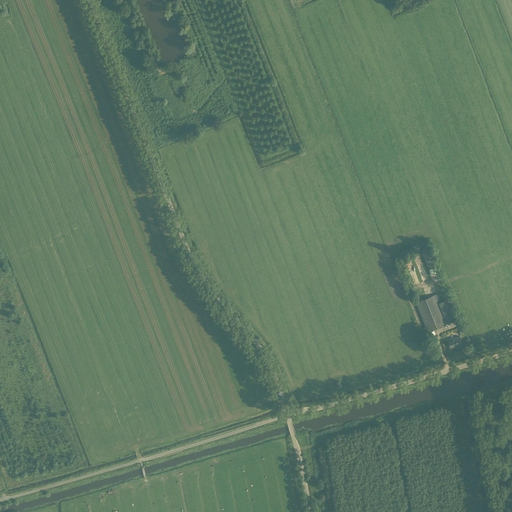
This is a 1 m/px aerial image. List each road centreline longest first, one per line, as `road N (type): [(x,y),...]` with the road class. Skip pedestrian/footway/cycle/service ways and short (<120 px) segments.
road 1 (unclassified): [(287,414),(268,358),(196,264),(91,0)]
road 2 (unclassified): [(287,414),(0,500)]
road 3 (unclassified): [(287,414),(511,352)]
